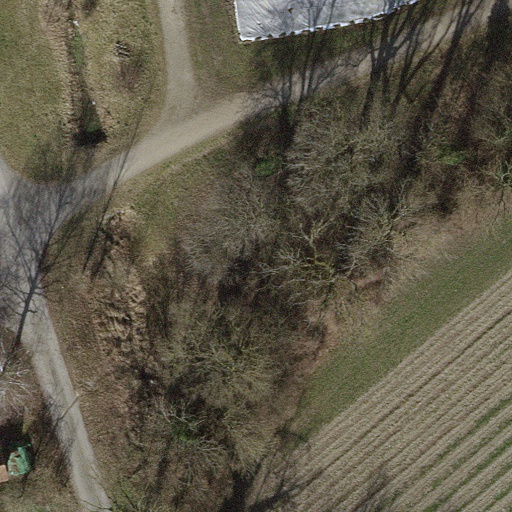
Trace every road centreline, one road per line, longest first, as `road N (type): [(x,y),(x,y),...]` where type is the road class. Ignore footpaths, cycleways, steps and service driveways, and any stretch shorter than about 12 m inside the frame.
road 1 (track): [(0,267),(19,237),(511,1)]
road 2 (track): [(100,511),(19,237)]
